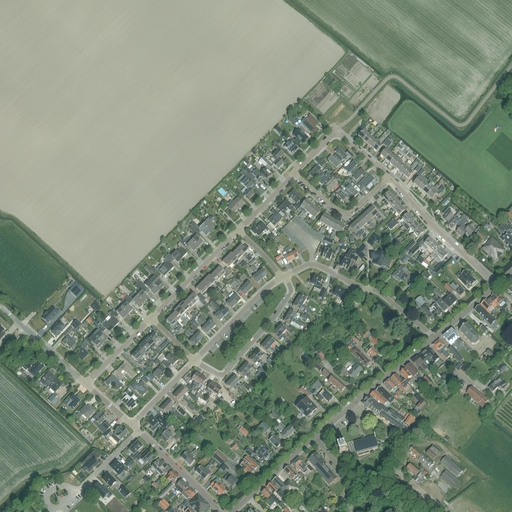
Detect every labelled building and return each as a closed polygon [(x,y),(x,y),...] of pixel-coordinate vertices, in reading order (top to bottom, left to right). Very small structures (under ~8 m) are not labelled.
[(296,118),(294,120),(296,122),(299,125),(301,123),(313,134),(318,129),(315,127),(319,124),(311,116),(307,120),(306,119),(305,118),(301,122),(296,118)] [(298,130),(293,135),(295,137),(299,141),(300,141),(303,144),(308,139),(303,134),(305,131),(301,127),(299,125),(296,122),(294,125),(298,130)] [(365,129),(369,125),(366,123),(363,126),(362,126),(357,132),(360,134),(358,137),(362,140),(370,132),(369,133),(365,129)] [(372,138),(370,136),(372,134),(370,132),(362,140),(367,144),(372,138)] [(389,141),(392,139),(389,136),(383,144),(385,146),(389,141)] [(372,148),(379,140),(376,138),(374,140),(372,138),(367,144),(372,148)] [(284,147),(287,150),(292,155),(298,149),(296,147),(298,145),(292,139),(290,142),(284,147)] [(381,146),(379,144),(381,142),(379,141),(379,140),(372,148),(376,152),(381,146)] [(278,150),(272,156),(274,157),(277,160),(279,159),(283,155),(280,151),(282,149),(276,143),(274,146),(278,150)] [(344,161),(347,157),(338,148),(335,152),(337,154),(335,156),(337,158),(341,161),(343,160),(344,161)] [(407,152),(403,148),(402,148),(401,150),(399,152),(404,156),(407,152)] [(389,151),(388,152),(385,150),(380,156),(385,160),(391,152),(389,151)] [(394,158),(390,154),(391,153),(391,152),(385,160),(389,163),(394,158)] [(410,158),(411,157),(412,156),(407,152),(404,156),(408,160),(410,158)] [(266,158),(266,159),(264,156),(261,159),(267,165),(271,168),(274,165),(278,169),(284,164),(279,159),(277,160),(274,157),(273,159),(272,158),(270,160),(271,160),(270,161),(266,158)] [(331,156),(327,160),(336,168),(340,164),(339,163),(341,161),(337,158),(335,160),(331,156)] [(399,158),(397,160),(394,158),(389,163),(394,167),(401,159),(399,158)] [(265,167),(267,165),(261,159),(259,161),(260,161),(258,163),(260,166),(262,164),(265,167)] [(399,162),(394,167),(399,171),(403,166),(404,165),(401,163),(403,161),(401,160),(401,159),(399,162)] [(352,174),(357,169),(355,167),(357,165),(353,161),(345,170),(348,174),(350,172),(352,174)] [(403,166),(399,171),(403,175),(410,167),(406,163),(405,164),(404,165),(403,166)] [(317,177),(322,172),(320,170),(321,169),(317,165),(308,174),(312,178),(315,176),(317,177)] [(422,178),(429,171),(423,166),(417,173),(422,178)] [(413,173),(411,171),(412,169),(410,167),(403,175),(408,179),(413,173)] [(367,174),(365,172),(361,168),(359,171),(357,169),(352,174),(353,176),(352,177),(356,181),(362,175),(364,177),(367,174)] [(266,180),(271,175),(265,169),(260,174),(262,175),(262,176),(266,180)] [(262,175),(260,174),(256,170),(254,172),(252,174),(250,173),(249,171),(246,174),(250,177),(252,179),(254,177),(257,180),(262,176),(262,175)] [(321,178),(318,181),(322,185),(324,183),(326,185),(327,183),(332,178),(335,176),(332,174),(330,176),(327,172),(324,175),(324,174),(323,173),(319,177),(321,178)] [(246,178),(240,184),(243,186),(248,191),(250,189),(254,185),(250,182),(248,179),(250,177),(246,174),(244,176),(246,178)] [(365,188),(374,179),(370,176),(368,178),(366,176),(361,181),(356,186),(361,191),(364,187),(365,188)] [(329,185),(326,189),(329,192),(338,184),(334,180),(332,178),(327,183),(329,185)] [(418,188),(423,182),(418,178),(413,184),(418,188)] [(422,192),(427,186),(423,182),(418,188),(422,192)] [(358,194),(349,185),(347,183),(344,186),(346,188),(345,188),(347,190),(345,191),(350,197),(352,195),(354,197),(358,194)] [(427,186),(422,192),(427,196),(434,187),(432,185),(429,184),(427,186)] [(335,192),(333,194),(336,196),(337,194),(340,191),(342,192),(338,196),(347,205),(351,201),(348,199),(350,197),(345,191),(344,191),(342,189),(340,187),(335,192)] [(434,187),(427,196),(432,200),(436,194),(438,196),(441,193),(438,191),(437,190),(434,187)] [(236,191),(238,194),(244,199),(246,197),(248,200),(254,194),(250,189),(248,191),(244,195),(238,189),(236,191)] [(294,189),(288,195),(296,204),(293,207),(296,209),(299,205),(297,203),(300,201),(298,199),(301,197),(294,189)] [(384,204),(392,197),(388,192),(382,197),(385,200),(383,202),(384,204)] [(390,207),(396,202),(392,197),(384,204),(386,206),(388,204),(390,207)] [(240,207),(241,208),(244,204),(238,198),(233,203),(231,201),(228,204),(229,206),(228,208),(234,213),(240,207)] [(285,213),(292,206),(286,200),(277,209),(280,212),(278,214),(282,218),(283,219),(287,215),(285,213)] [(305,211),(311,204),(306,200),(300,207),(305,211)] [(392,213),(400,206),(396,202),(390,207),(393,209),(390,211),(392,213)] [(309,215),(315,208),(311,204),(305,211),(303,212),(304,214),(305,215),(307,213),(309,215)] [(399,216),(404,211),(400,206),(392,213),(395,211),(399,216)] [(377,214),(372,207),(367,211),(373,218),(375,216),(379,220),(381,218),(377,214)] [(314,219),(320,212),(315,208),(309,215),(312,217),(308,221),(311,223),(314,219)] [(449,223),(452,219),(454,217),(449,212),(451,210),(449,208),(444,214),(446,216),(443,218),(448,223),(449,223)] [(270,223),(268,225),(273,230),(271,233),(273,235),(277,231),(274,229),(275,228),(274,227),(282,218),(278,214),(274,209),(271,212),(274,215),(269,221),(270,223)] [(371,220),(373,218),(367,211),(363,215),(370,224),(371,223),(373,222),(371,220)] [(210,231),(215,226),(210,222),(212,220),(207,214),(204,216),(206,218),(204,220),(206,222),(203,224),(210,231)] [(403,226),(412,219),(408,214),(402,219),(404,222),(401,224),(403,226)] [(323,215),(319,222),(320,223),(324,225),(329,218),(323,215)] [(373,225),(371,223),(370,224),(363,215),(358,219),(364,226),(366,224),(368,226),(369,225),(371,228),(373,225)] [(329,218),(324,225),(327,227),(330,228),(334,221),(329,218)] [(448,223),(447,225),(452,229),(457,224),(459,226),(464,220),(462,218),(457,223),(454,221),(452,219),(449,223),(448,223)] [(359,230),(364,226),(358,219),(354,223),(359,230)] [(388,228),(396,221),(394,219),(386,226),(388,228)] [(410,228),(416,223),(412,219),(403,226),(403,227),(407,231),(410,228)] [(465,231),(467,229),(464,226),(468,221),(465,219),(464,220),(459,226),(460,227),(456,232),(463,237),(467,232),(465,231)] [(335,231),(339,224),(334,221),(330,228),(332,230),(331,232),(332,233),(331,235),(334,237),(335,234),(334,233),(335,231)] [(390,231),(398,224),(396,221),(388,228),(390,231)] [(273,230),(268,225),(266,227),(261,222),(255,228),(254,228),(252,230),(252,232),(255,235),(256,234),(259,237),(266,230),(268,231),(269,230),(271,233),(273,230)] [(501,240),(510,250),(511,247),(511,235),(511,234),(511,228),(506,222),(499,229),(503,233),(505,232),(507,234),(501,240)] [(193,223),(191,226),(193,228),(199,234),(201,232),(205,236),(210,231),(203,224),(200,227),(199,226),(197,226),(193,223)] [(359,230),(354,223),(349,227),(354,233),(353,234),(356,238),(359,236),(360,237),(362,235),(364,233),(362,231),(361,232),(359,230)] [(414,233),(419,228),(416,223),(410,228),(414,233)] [(340,234),(344,226),(339,224),(335,231),(334,233),(335,234),(336,235),(337,233),(340,234)] [(478,228),(477,229),(476,231),(470,225),(467,229),(465,231),(467,232),(471,236),(475,231),(478,233),(480,230),(478,228)] [(197,236),(199,234),(193,228),(190,230),(192,232),(191,233),(195,237),(192,240),(198,247),(203,242),(197,236)] [(418,238),(423,232),(419,228),(414,233),(418,238)] [(483,241),(486,237),(480,232),(477,235),(483,241)] [(375,234),(367,243),(372,247),(375,242),(378,244),(382,240),(375,234)] [(180,239),(178,241),(180,243),(186,248),(188,246),(194,252),(198,247),(192,240),(189,237),(184,242),(182,240),(182,241),(180,239)] [(428,248),(433,242),(429,238),(425,242),(421,246),(426,251),(429,248),(428,248)] [(495,262),(505,251),(491,238),(484,246),(485,246),(482,249),(495,262)] [(402,243),(398,239),(394,243),(398,247),(402,243)] [(406,253),(411,248),(416,243),(413,241),(409,246),(404,251),(406,253)] [(433,252),(438,246),(433,242),(428,248),(429,248),(433,252)] [(184,250),(186,248),(180,243),(178,245),(179,246),(177,248),(179,249),(176,252),(183,259),(187,254),(184,250)] [(412,255),(420,247),(417,245),(409,253),(410,253),(408,255),(410,256),(412,255)] [(246,253),(247,252),(241,246),(236,250),(242,256),(244,258),(249,262),(252,259),(251,258),(252,257),(250,255),(247,258),(246,257),(247,256),(247,254),(246,253)] [(437,256),(442,251),(438,246),(433,252),(437,256)] [(322,247),(320,253),(322,255),(321,257),(325,259),(329,250),(322,247)] [(290,254),(288,251),(286,248),(284,250),(285,252),(282,254),(285,257),(284,258),(287,263),(293,260),(290,255),(290,254)] [(238,260),(242,256),(236,250),(232,254),(238,260)] [(290,250),(288,251),(290,254),(290,255),(293,260),(298,257),(295,252),(293,253),(291,250),(290,250)] [(335,255),(336,253),(329,250),(325,259),(329,261),(332,254),(335,255)] [(355,253),(361,260),(365,257),(358,250),(355,253)] [(349,257),(351,253),(352,252),(350,251),(346,257),(343,255),(340,261),(342,262),(340,266),(344,268),(349,257)] [(437,256),(435,259),(439,263),(447,255),(442,251),(437,256)] [(178,264),(183,259),(176,252),(173,256),(171,254),(170,256),(169,254),(166,256),(172,262),(174,260),(178,264)] [(238,260),(232,254),(231,253),(226,258),(233,264),(235,266),(239,261),(238,260)] [(356,262),(358,258),(354,256),(355,255),(351,253),(344,268),(347,270),(352,262),(350,261),(351,259),(356,262)] [(373,253),(371,259),(375,261),(374,264),(375,265),(379,266),(380,266),(380,265),(382,266),(388,268),(389,266),(392,260),(384,257),(382,257),(382,256),(379,255),(378,255),(376,254),(373,253)] [(170,264),(172,262),(166,256),(164,259),(166,260),(164,262),(165,263),(162,266),(169,273),(174,268),(170,264)] [(230,267),(233,264),(226,258),(222,262),(227,267),(225,269),(230,274),(232,272),(231,271),(231,270),(230,267)] [(440,263),(432,272),(435,275),(444,267),(440,263)] [(262,270),(259,272),(253,265),(251,267),(257,274),(262,280),(266,276),(262,270)] [(154,267),(152,269),(158,275),(159,277),(161,275),(164,278),(169,273),(162,266),(159,269),(157,267),(155,269),(154,267)] [(404,275),(407,271),(400,266),(396,272),(395,271),(391,277),(399,283),(401,281),(405,284),(410,279),(404,275)] [(257,283),(262,280),(257,274),(251,267),(250,268),(255,275),(252,278),(257,283)] [(230,274),(225,269),(223,271),(219,268),(215,272),(221,278),(224,275),(226,278),(228,276),(230,274)] [(155,278),(158,275),(152,269),(149,272),(154,277),(155,278)] [(462,275),(458,278),(466,287),(469,284),(472,286),(476,282),(476,281),(466,271),(462,275)] [(216,283),(221,278),(215,272),(210,276),(216,283)] [(159,277),(158,275),(155,278),(154,277),(150,281),(159,291),(164,286),(157,279),(159,277)] [(315,286),(318,277),(314,275),(312,281),(309,280),(308,283),(315,286)] [(216,283),(210,276),(209,276),(204,280),(211,286),(214,283),(215,285),(217,283),(216,283)] [(413,276),(410,281),(414,284),(418,279),(413,276)] [(318,277),(315,286),(313,288),(320,291),(322,286),(320,285),(322,279),(318,277)] [(234,278),(232,280),(239,286),(241,289),(239,290),(239,291),(244,296),(249,292),(243,286),(241,284),(237,280),(234,278)] [(145,286),(143,283),(139,280),(138,281),(137,280),(136,281),(138,283),(148,293),(150,291),(154,295),(159,291),(150,281),(145,286)] [(206,291),(211,286),(204,280),(200,284),(206,291)] [(249,292),(253,287),(248,282),(243,286),(249,292)] [(465,293),(458,286),(454,282),(450,286),(448,283),(444,287),(451,294),(454,291),(460,298),(465,293)] [(134,293),(144,303),(148,298),(144,293),(146,291),(138,283),(134,286),(138,290),(137,291),(140,293),(137,296),(134,293)] [(75,284),(69,291),(77,299),(84,292),(75,284)] [(205,292),(206,291),(200,284),(196,289),(201,294),(199,296),(204,301),(206,299),(203,297),(207,293),(205,292)] [(337,297),(341,289),(337,287),(334,293),(331,291),(330,293),(337,297)] [(343,301),(344,299),(342,297),(345,291),(341,289),(337,297),(343,301)] [(226,291),(224,293),(231,299),(236,304),(240,300),(235,295),(233,297),(230,295),(226,291)] [(457,302),(451,295),(448,292),(446,295),(448,297),(447,297),(446,298),(453,305),(457,302)] [(139,307),(144,303),(134,293),(129,297),(127,295),(126,295),(125,294),(123,296),(124,297),(130,303),(132,301),(139,307)] [(232,309),(236,304),(224,293),(222,295),(229,301),(227,304),(232,309)] [(491,296),(489,298),(497,306),(497,307),(499,305),(502,307),(507,302),(504,300),(503,300),(496,293),(492,297),(491,296)] [(204,301),(199,296),(197,298),(193,294),(188,299),(195,305),(199,300),(202,303),(204,301)] [(302,305),(306,300),(299,296),(296,301),(302,305)] [(425,303),(420,296),(414,301),(420,307),(425,303)] [(130,303),(124,297),(122,299),(120,302),(123,305),(121,308),(128,314),(132,310),(128,305),(130,303)] [(448,309),(441,301),(439,299),(438,299),(436,297),(432,299),(437,304),(445,313),(448,309)] [(449,309),(453,305),(446,298),(446,299),(443,302),(449,309)] [(485,301),(481,305),(483,308),(482,308),(489,315),(492,313),(491,312),(497,307),(497,306),(489,298),(486,301),(485,301)] [(191,308),(195,305),(188,299),(184,303),(189,308),(190,309),(193,312),(193,313),(195,314),(198,312),(196,310),(195,311),(191,308)] [(305,306),(302,305),(296,301),(293,306),(299,310),(301,311),(303,308),(306,310),(308,308),(305,306)] [(96,302),(91,307),(94,311),(99,305),(96,302)] [(189,308),(184,303),(183,302),(178,307),(185,313),(189,308)] [(223,308),(220,310),(214,303),(212,305),(224,317),(228,313),(223,308)] [(212,305),(210,304),(208,306),(210,307),(216,314),(214,316),(220,321),(224,317),(212,305)] [(335,309),(334,310),(339,313),(340,312),(344,308),(341,305),(339,307),(338,305),(335,309)] [(439,316),(442,313),(435,305),(429,310),(426,305),(421,309),(428,317),(432,321),(438,316),(439,316)] [(489,315),(482,308),(480,306),(474,311),(485,320),(483,322),(490,328),(493,330),(499,324),(496,322),(496,321),(489,315)] [(180,317),(185,313),(178,307),(174,311),(175,312),(180,317)] [(123,319),(128,314),(121,308),(118,311),(116,309),(115,310),(113,309),(111,311),(116,317),(119,315),(123,319)] [(45,317),(43,319),(48,324),(51,321),(52,322),(60,313),(57,310),(56,312),(55,311),(53,313),(51,311),(48,313),(47,312),(47,313),(45,316),(44,316),(45,317)] [(110,315),(105,320),(106,320),(107,322),(114,328),(119,323),(114,319),(116,317),(111,311),(108,313),(110,315)] [(293,320),(296,315),(290,311),(287,316),(293,320)] [(181,318),(180,317),(175,312),(171,317),(177,323),(180,320),(183,322),(182,324),(184,326),(187,323),(184,321),(181,318)] [(210,320),(208,323),(201,316),(199,318),(211,330),(215,326),(210,320)] [(287,316),(283,321),(290,325),(292,322),(294,324),(295,323),(297,324),(298,322),(295,320),(295,321),(293,320),(287,316)] [(172,327),(177,323),(171,317),(166,321),(172,327)] [(207,334),(211,330),(199,318),(197,320),(204,327),(202,329),(207,334)] [(76,320),(73,324),(78,328),(81,324),(76,320)] [(100,324),(98,326),(104,332),(106,330),(109,333),(114,328),(107,322),(106,320),(101,325),(100,324)] [(199,326),(195,322),(193,320),(190,322),(193,325),(196,328),(199,326)] [(54,330),(51,333),(56,337),(61,332),(60,332),(65,327),(61,324),(59,325),(57,323),(52,328),(54,330)] [(280,325),(276,329),(282,334),(286,330),(283,327),(280,325)] [(479,343),(479,339),(467,325),(459,332),(471,346),(476,346),(479,343)] [(486,335),(488,332),(487,332),(488,331),(483,325),(480,328),(486,335)] [(101,334),(104,332),(98,326),(95,328),(98,330),(93,335),(91,333),(91,334),(103,344),(107,340),(101,334)] [(76,343),(68,336),(72,331),(75,334),(77,333),(71,327),(63,335),(66,338),(62,342),(65,346),(66,344),(73,351),(77,346),(75,344),(76,343)] [(198,333),(195,335),(189,329),(187,331),(191,335),(193,337),(199,343),(203,338),(198,333)] [(276,329),(272,334),(278,339),(280,341),(283,338),(284,339),(285,340),(287,338),(286,337),(282,334),(276,329)] [(458,347),(463,343),(452,330),(443,337),(451,346),(455,343),(458,347)] [(98,349),(103,344),(91,334),(87,338),(85,340),(91,346),(93,344),(98,349)] [(153,334),(149,339),(153,343),(154,343),(155,345),(157,346),(159,344),(157,342),(160,340),(153,334)] [(148,337),(143,342),(151,349),(153,348),(151,346),(154,343),(153,343),(149,339),(148,337)] [(194,347),(199,343),(193,337),(189,341),(194,347)] [(270,347),(271,347),(275,343),(269,338),(265,342),(270,347)] [(351,338),(345,343),(347,345),(351,349),(351,350),(349,351),(350,352),(365,367),(370,362),(360,352),(354,346),(357,344),(351,338)] [(450,356),(445,352),(444,351),(447,348),(440,340),(432,345),(437,352),(446,360),(450,356)] [(89,354),(87,352),(84,349),(88,346),(84,342),(80,346),(82,347),(79,350),(80,352),(76,356),(82,361),(89,354)] [(149,351),(151,349),(143,342),(139,346),(140,347),(145,352),(148,349),(149,351)] [(272,349),(271,347),(270,347),(265,342),(261,347),(266,352),(269,349),(273,353),(275,351),(273,348),(272,349)] [(345,355),(351,349),(347,345),(341,351),(345,355)] [(379,355),(376,352),(370,346),(365,351),(367,353),(367,354),(369,356),(370,356),(374,360),(376,358),(377,360),(380,357),(378,356),(379,355)] [(452,346),(448,349),(459,362),(463,359),(452,346)] [(148,355),(145,352),(140,347),(136,352),(144,360),(148,355)] [(439,359),(434,352),(430,348),(418,357),(428,368),(439,359)] [(495,355),(492,352),(489,349),(486,353),(496,360),(498,357),(499,358),(502,354),(498,352),(495,355)] [(259,360),(263,356),(257,350),(253,355),(259,360)] [(318,354),(317,352),(316,351),(312,354),(316,359),(317,358),(320,363),(323,360),(326,358),(322,352),(318,354)] [(142,362),(144,360),(136,352),(131,357),(137,362),(136,363),(139,366),(142,362)] [(172,366),(177,360),(170,354),(166,359),(169,362),(168,363),(167,362),(166,363),(165,362),(162,364),(167,369),(171,365),(172,366)] [(261,362),(259,360),(253,355),(249,360),(255,365),(257,363),(259,365),(260,364),(262,366),(264,364),(261,362)] [(428,368),(418,357),(412,362),(419,371),(419,370),(422,373),(424,371),(428,376),(432,373),(428,368)] [(26,360),(19,367),(26,372),(28,370),(29,371),(28,371),(31,374),(34,377),(36,374),(44,366),(40,362),(35,367),(34,365),(31,368),(30,367),(32,366),(26,360)] [(132,378),(135,375),(124,363),(116,371),(115,370),(113,373),(120,380),(122,379),(124,381),(126,379),(120,374),(124,370),(132,378)] [(247,373),(252,368),(246,363),(242,368),(247,373)] [(323,368),(317,363),(314,367),(320,372),(323,368)] [(503,364),(498,370),(501,373),(507,367),(503,364)] [(162,373),(164,371),(166,370),(160,365),(157,369),(158,369),(153,374),(152,375),(150,373),(147,377),(151,381),(156,377),(158,380),(164,375),(162,373)] [(353,379),(362,370),(356,365),(347,374),(353,379)] [(410,373),(414,369),(410,365),(405,368),(410,373)] [(249,374),(247,373),(242,368),(238,372),(243,378),(245,375),(247,377),(248,377),(250,379),(252,376),(249,374)] [(267,374),(261,368),(258,371),(265,377),(267,374)] [(345,387),(337,380),(325,369),(322,372),(330,379),(328,381),(340,392),(345,387)] [(409,378),(411,376),(405,369),(400,373),(406,380),(409,383),(411,381),(409,378)] [(418,382),(421,380),(417,375),(418,374),(414,369),(410,373),(418,382)] [(41,382),(40,383),(44,387),(45,386),(44,386),(45,385),(48,387),(56,378),(54,376),(50,372),(41,381),(42,381),(41,382)] [(119,382),(120,380),(113,373),(111,375),(111,376),(104,383),(108,387),(112,382),(119,389),(123,386),(121,384),(119,382)] [(189,375),(188,377),(192,380),(194,381),(193,384),(191,387),(192,388),(193,387),(195,388),(197,385),(196,385),(201,376),(196,373),(193,377),(189,375)] [(407,385),(408,384),(403,379),(401,380),(397,374),(390,380),(400,390),(400,389),(404,393),(410,388),(407,385)] [(199,384),(202,386),(206,379),(201,376),(196,385),(197,385),(198,386),(199,384)] [(238,384),(240,381),(234,376),(230,380),(237,388),(238,387),(239,385),(238,384)] [(429,386),(433,383),(427,376),(423,379),(429,386)] [(54,393),(63,384),(58,380),(56,378),(48,387),(50,389),(49,390),(53,394),(54,393)] [(499,386),(504,391),(508,386),(499,378),(494,384),(493,383),(488,388),(493,393),(499,386)] [(240,389),(238,387),(237,388),(230,380),(226,385),(231,390),(233,388),(235,390),(236,389),(238,391),(240,389)] [(391,393),(397,388),(390,380),(384,385),(391,393)] [(459,389),(463,384),(458,380),(454,384),(459,389)] [(142,382),(139,385),(136,382),(130,387),(134,391),(135,390),(142,396),(148,391),(144,386),(145,385),(142,382)] [(253,390),(254,391),(257,387),(252,382),(249,386),(248,386),(253,390)] [(207,389),(206,392),(209,394),(208,395),(210,397),(211,394),(212,392),(216,386),(211,383),(207,389)] [(243,386),(248,391),(251,388),(248,386),(249,386),(245,383),(243,386)] [(211,394),(212,395),(214,396),(215,394),(217,396),(221,389),(216,386),(212,392),(211,394)] [(307,390),(305,388),(303,386),(299,390),(303,393),(308,397),(311,394),(307,390)] [(185,395),(187,393),(181,387),(177,392),(183,397),(185,399),(185,398),(186,397),(185,395)] [(376,391),(388,402),(391,404),(395,400),(381,388),(381,387),(376,391)] [(473,405),(476,401),(483,407),(488,401),(472,387),(470,389),(469,388),(465,392),(466,394),(471,398),(469,401),(473,405)] [(315,390),(313,392),(312,390),(310,388),(307,390),(311,394),(317,399),(318,398),(321,401),(324,398),(329,403),(333,398),(326,392),(325,393),(323,391),(320,394),(318,393),(315,390)] [(136,403),(131,398),(134,394),(129,389),(125,393),(127,395),(121,401),(124,403),(125,403),(130,408),(136,403)] [(385,406),(388,402),(376,391),(371,395),(378,401),(381,403),(385,406)] [(179,402),(183,397),(177,392),(173,396),(179,402)] [(55,393),(48,400),(51,403),(55,399),(57,396),(55,393)] [(188,396),(196,403),(198,400),(194,396),(191,393),(188,396)] [(70,396),(63,402),(64,403),(66,403),(66,405),(67,407),(68,407),(72,410),(81,401),(80,401),(81,400),(77,396),(76,397),(74,395),(72,398),(70,396)] [(378,401),(371,395),(362,403),(367,408),(368,407),(373,412),(378,416),(379,415),(381,416),(380,417),(383,419),(385,420),(385,421),(387,422),(388,422),(390,424),(389,424),(392,426),(392,425),(394,427),(394,428),(395,427),(397,429),(401,432),(406,426),(401,423),(404,419),(388,407),(387,409),(381,403),(379,405),(377,403),(378,401)] [(424,403),(422,401),(423,400),(418,395),(415,398),(420,404),(416,407),(421,412),(427,406),(424,403)] [(306,399),(296,408),(306,418),(316,409),(306,399)] [(172,408),(174,406),(169,400),(165,405),(172,412),(173,411),(174,412),(175,411),(172,408)] [(88,419),(95,411),(88,405),(87,407),(84,404),(77,411),(79,413),(76,415),(74,413),(70,417),(73,419),(76,416),(79,419),(83,414),(88,419)] [(175,413),(174,412),(173,411),(172,412),(165,405),(160,409),(166,415),(169,412),(170,413),(171,413),(173,415),(175,413)] [(186,413),(181,408),(177,411),(183,417),(186,413)] [(270,415),(275,420),(280,415),(275,410),(270,415)] [(100,411),(90,421),(96,427),(100,423),(106,417),(102,413),(100,411)] [(403,423),(406,425),(410,427),(416,419),(408,413),(404,418),(405,419),(403,423)] [(164,430),(166,427),(169,425),(160,415),(155,420),(152,417),(147,423),(151,427),(149,429),(152,432),(159,426),(164,430)] [(196,417),(193,420),(199,425),(204,420),(201,416),(198,419),(196,417)] [(106,422),(102,426),(106,430),(110,426),(106,422)] [(258,427),(265,434),(270,428),(264,422),(258,427)] [(289,427),(287,429),(283,424),(282,424),(280,426),(279,425),(290,436),(294,432),(289,427)] [(417,424),(410,432),(415,437),(423,430),(417,424)] [(285,440),(290,436),(279,425),(276,428),(279,431),(278,432),(281,435),(285,440)] [(109,431),(103,436),(107,440),(110,437),(114,441),(116,439),(119,442),(120,441),(128,433),(123,428),(122,430),(119,427),(114,432),(115,433),(113,435),(109,431)] [(165,444),(172,437),(166,431),(168,429),(166,427),(164,430),(165,432),(162,435),(162,436),(160,438),(165,444)] [(248,433),(242,428),(239,431),(245,437),(248,433)] [(277,449),(281,444),(272,434),(270,436),(272,438),(269,441),(277,449)] [(379,448),(377,442),(375,437),(376,437),(375,435),(375,436),(365,439),(365,437),(362,438),(362,440),(354,442),(357,455),(358,454),(359,456),(370,453),(369,451),(379,448)] [(131,457),(133,459),(139,454),(137,452),(142,447),(137,442),(128,450),(133,455),(131,457)] [(269,458),(269,456),(268,456),(271,453),(260,443),(258,445),(261,447),(254,455),(262,462),(265,460),(267,460),(269,458)] [(348,452),(349,451),(347,451),(346,447),(347,446),(347,445),(346,445),(346,444),(344,444),(345,446),(340,447),(340,446),(339,446),(339,447),(338,447),(338,448),(339,448),(341,453),(340,453),(340,454),(341,454),(341,455),(342,455),(342,453),(347,452),(347,454),(348,453),(348,452)] [(440,453),(433,446),(426,454),(434,461),(440,453)] [(230,459),(234,453),(225,447),(221,453),(230,459)] [(429,470),(434,464),(422,455),(413,447),(409,451),(418,458),(417,459),(429,470)] [(250,457),(253,453),(248,448),(244,452),(250,457)] [(84,467),(89,473),(98,464),(95,461),(98,458),(100,458),(101,454),(93,451),(89,456),(84,461),(87,463),(84,467)] [(142,457),(139,454),(135,459),(138,461),(139,459),(144,464),(152,456),(147,451),(142,457)] [(190,456),(188,454),(186,452),(181,458),(185,462),(190,456)] [(195,453),(194,452),(191,455),(192,455),(191,457),(190,456),(185,462),(190,466),(195,461),(192,458),(194,457),(193,456),(195,453)] [(227,462),(216,452),(211,458),(222,467),(227,462)] [(311,456),(308,459),(318,471),(317,471),(323,478),(330,472),(324,465),(326,463),(316,452),(315,453),(314,453),(311,456)] [(258,467),(249,459),(247,456),(243,460),(244,462),(254,471),(258,467)] [(305,464),(299,457),(291,464),(296,469),(297,470),(299,469),(302,472),(303,473),(305,473),(307,471),(307,470),(306,469),(308,466),(309,465),(307,463),(305,464)] [(457,477),(462,471),(445,457),(440,462),(457,477)] [(155,463),(151,467),(156,472),(164,464),(159,459),(157,461),(157,460),(155,462),(155,463)] [(111,468),(119,476),(124,470),(126,472),(128,470),(123,465),(121,467),(117,462),(114,465),(113,465),(111,467),(111,468)] [(235,477),(239,473),(227,462),(222,467),(220,470),(223,473),(226,469),(235,477)] [(249,476),(254,471),(244,462),(240,466),(238,469),(240,471),(239,471),(244,476),(247,473),(249,476)] [(164,464),(156,472),(154,475),(156,477),(157,475),(159,475),(161,477),(167,472),(170,470),(164,464)] [(411,464),(407,469),(415,476),(412,480),(415,482),(418,479),(418,478),(422,473),(411,464)] [(195,472),(200,476),(207,469),(206,468),(205,467),(203,469),(201,466),(195,472)] [(207,469),(200,476),(204,481),(209,475),(211,473),(209,471),(207,470),(210,468),(208,466),(206,468),(207,469)] [(216,466),(210,471),(213,474),(219,469),(216,466)] [(301,478),(298,475),(289,466),(284,471),(294,481),(297,478),(299,480),(301,478)] [(429,474),(422,468),(420,471),(423,473),(423,474),(427,477),(429,474)] [(430,475),(433,478),(439,472),(436,469),(430,475)] [(173,482),(178,477),(173,471),(166,478),(164,480),(167,483),(169,481),(171,479),(173,482)] [(440,477),(454,489),(460,482),(446,471),(440,477)] [(329,485),(336,479),(336,478),(330,472),(323,478),(329,485)] [(108,474),(102,479),(111,488),(116,482),(108,474)] [(237,482),(231,476),(228,474),(223,479),(232,487),(237,482)] [(396,491),(397,490),(398,489),(396,487),(401,480),(396,476),(390,483),(391,483),(389,486),(396,491)] [(292,496),(297,490),(288,481),(284,485),(277,478),(272,482),(288,498),(291,495),(292,496)] [(188,487),(181,480),(177,485),(174,487),(176,489),(175,491),(179,492),(182,490),(184,491),(188,487)] [(271,483),(266,488),(267,489),(269,490),(273,494),(275,492),(278,496),(279,496),(281,498),(284,496),(279,490),(271,483)] [(102,488),(98,484),(92,490),(102,499),(106,496),(108,498),(111,495),(103,486),(102,488)] [(162,499),(174,486),(171,484),(159,496),(162,499)] [(220,496),(225,491),(220,486),(219,488),(216,485),(213,489),(220,496)] [(130,493),(124,487),(120,490),(127,497),(130,493)] [(189,497),(191,499),(196,494),(189,487),(182,494),(187,499),(189,497)] [(261,492),(261,493),(264,497),(263,498),(265,500),(267,499),(270,503),(269,504),(270,506),(274,503),(277,499),(274,496),(273,497),(271,494),(268,491),(268,490),(269,490),(267,489),(266,489),(264,490),(263,490),(261,492)] [(195,511),(202,511),(209,506),(198,494),(188,504),(193,508),(195,510),(194,511),(195,511)] [(158,505),(165,511),(170,506),(163,499),(158,505)]
